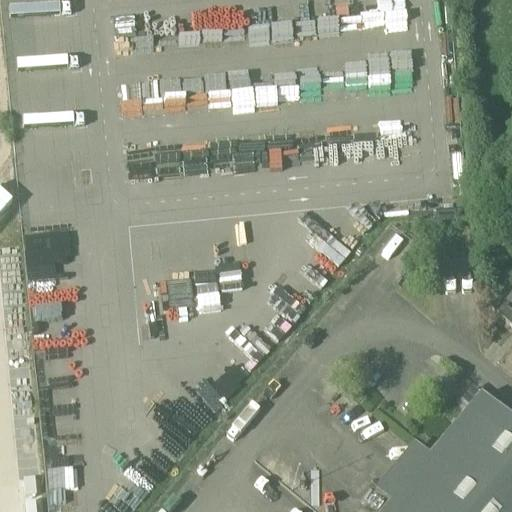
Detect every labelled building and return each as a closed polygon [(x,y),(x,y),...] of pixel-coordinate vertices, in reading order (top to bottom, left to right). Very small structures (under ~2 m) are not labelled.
[(0,0),(0,237),(22,236),(18,173),(0,174),(0,107),(10,107),(7,67),(4,67),(0,9),(0,8),(1,8),(0,0)] [(71,248),(79,247),(78,230),(27,233),(29,270),(72,268),(71,248)] [(234,318),(247,321),(251,308),(237,305),(234,318)] [(495,315),(511,329),(511,315),(502,307),(495,315)] [(511,511),(511,425),(479,398),(383,511),(511,511)]
